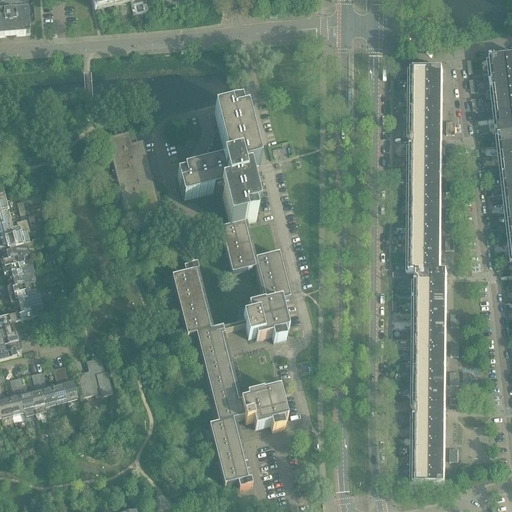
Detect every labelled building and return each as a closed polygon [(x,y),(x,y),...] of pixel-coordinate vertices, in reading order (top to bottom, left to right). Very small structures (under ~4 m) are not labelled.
[(0,0),(0,38),(30,36),(29,23),(27,3),(26,0),(0,0)] [(93,0),(96,9),(132,0),(93,0)] [(511,58),(509,59),(487,62),(487,63),(495,129),(498,129),(499,138),(496,138),(510,263),(511,263),(511,58)] [(406,275),(415,275),(415,284),(412,284),(411,410),(414,410),(414,418),(411,418),(410,486),(432,487),(445,487),(446,414),(446,339),(447,274),(441,274),(441,204),(442,142),(443,72),(430,72),(408,72),(408,73),(407,140),(410,140),(410,149),(407,149),(406,274),(406,275)] [(184,177),(177,179),(183,202),(183,203),(214,195),(214,194),(220,192),(229,229),(227,230),(222,231),(220,232),(232,276),(233,276),(240,275),(254,271),(255,271),(255,270),(243,226),(246,225),(256,223),(255,218),(254,216),(257,215),(258,214),(249,177),(248,177),(246,171),(258,167),(260,167),(247,115),(245,115),(242,116),(240,108),(215,115),(214,115),(227,167),(222,168),(222,167),(221,166),(184,175),(184,176),(184,177)] [(446,124),(446,137),(455,137),(455,124),(446,124)] [(488,127),(480,127),(480,128),(480,134),(482,135),(489,135),(488,127)] [(129,137),(106,142),(124,213),(137,209),(140,221),(160,216),(142,146),(132,148),(131,145),(129,137)] [(446,182),(445,194),(454,194),(454,185),(454,182),(446,182)] [(0,216),(9,214),(6,202),(0,203),(0,216)] [(445,211),(445,223),(454,223),(454,211),(445,211)] [(0,226),(11,223),(9,214),(0,216),(0,226)] [(11,223),(0,226),(0,238),(4,237),(6,239),(19,236),(21,234),(27,232),(29,232),(27,222),(16,224),(16,222),(11,223)] [(25,250),(24,245),(30,244),(27,232),(21,234),(19,236),(6,239),(4,237),(0,238),(0,251),(1,251),(2,253),(3,253),(4,255),(25,250)] [(444,239),(444,252),(452,252),(453,240),(444,239)] [(4,255),(0,256),(4,269),(4,270),(23,265),(22,260),(27,259),(27,258),(29,257),(27,249),(25,250),(4,255)] [(250,318),(243,320),(244,326),(244,327),(245,330),(245,331),(248,341),(255,339),(256,342),(256,343),(272,339),(273,345),(286,342),(284,335),(287,334),(288,334),(281,304),(289,302),(289,301),(290,301),(278,256),(277,257),(277,256),(256,262),(255,262),(257,270),(266,307),(264,307),(263,306),(248,310),(248,311),(250,318)] [(2,269),(1,269),(2,271),(4,278),(6,278),(7,283),(12,282),(34,277),(32,268),(30,269),(29,268),(24,269),(23,265),(4,270),(4,269),(2,270),(2,269)] [(173,281),(172,281),(187,340),(188,340),(196,338),(218,427),(210,429),(209,430),(224,489),(225,489),(238,486),(239,492),(252,489),(250,482),(247,483),(232,424),(235,423),(244,421),(245,426),(253,424),(254,431),(255,431),(255,432),(270,428),(272,435),(284,431),(282,424),(286,423),(287,423),(279,393),(278,393),(262,397),(262,396),(247,399),(247,401),(247,403),(240,405),(237,406),(221,340),(223,339),(224,339),(223,336),(222,332),(222,331),(212,334),(210,334),(195,275),(197,274),(198,274),(196,268),(190,269),(184,271),(185,277),(173,280),(173,281)] [(34,286),(34,285),(36,285),(34,277),(12,282),(13,286),(8,288),(9,290),(7,291),(9,296),(8,296),(9,297),(30,292),(29,287),(34,286)] [(30,292),(9,297),(9,298),(11,305),(13,305),(13,306),(14,306),(14,307),(13,308),(14,310),(19,309),(41,304),(38,295),(36,296),(36,295),(31,296),(30,292)] [(19,309),(20,313),(15,315),(16,316),(13,316),(15,325),(25,322),(25,323),(26,323),(25,322),(37,319),(36,315),(41,313),(40,312),(43,312),(41,304),(19,309)] [(0,334),(15,331),(13,325),(15,325),(13,316),(4,319),(4,318),(3,318),(3,319),(0,319),(0,334)] [(450,316),(450,329),(459,329),(459,316),(450,316)] [(0,348),(20,344),(20,343),(18,336),(16,336),(15,331),(0,334),(0,348)] [(0,363),(17,359),(15,355),(20,353),(20,351),(21,350),(20,345),(20,344),(0,348),(0,363)] [(450,346),(450,358),(459,358),(459,346),(450,346)] [(101,360),(86,364),(90,379),(79,381),(79,379),(78,379),(83,400),(101,395),(102,400),(103,399),(103,398),(112,396),(107,374),(106,375),(105,375),(101,360)] [(64,370),(58,371),(67,404),(77,401),(73,384),(68,385),(64,370)] [(58,371),(53,372),(57,388),(51,390),(56,407),(67,404),(58,371)] [(450,374),(450,387),(458,387),(458,375),(450,374)] [(42,375),(37,376),(45,409),(56,407),(51,390),(46,391),(42,375)] [(35,394),(30,395),(35,416),(46,413),(45,409),(37,376),(31,378),(35,394)] [(35,416),(30,395),(24,396),(20,381),(15,382),(23,415),(24,419),(35,416)] [(15,382),(10,383),(14,399),(8,400),(12,417),(23,415),(15,382)] [(0,391),(0,413),(2,420),(12,417),(8,400),(3,402),(0,391)] [(449,451),(449,464),(458,464),(458,451),(449,451)]
